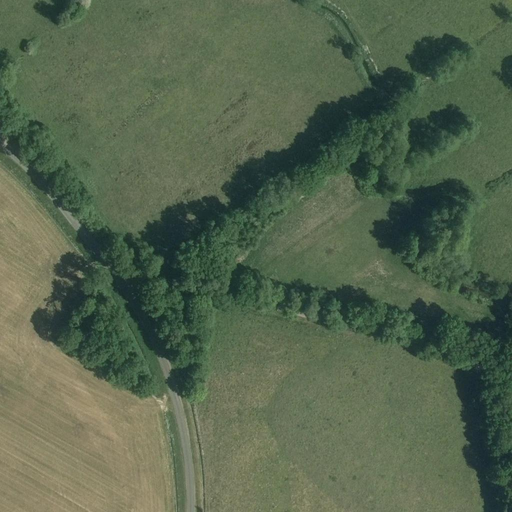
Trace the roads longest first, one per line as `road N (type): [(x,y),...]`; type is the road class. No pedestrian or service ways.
road 1 (unclassified): [(190,511),(183,434),(153,338),(74,222),(0,144)]
road 2 (track): [(120,283),(139,278),(250,301),(504,379)]
